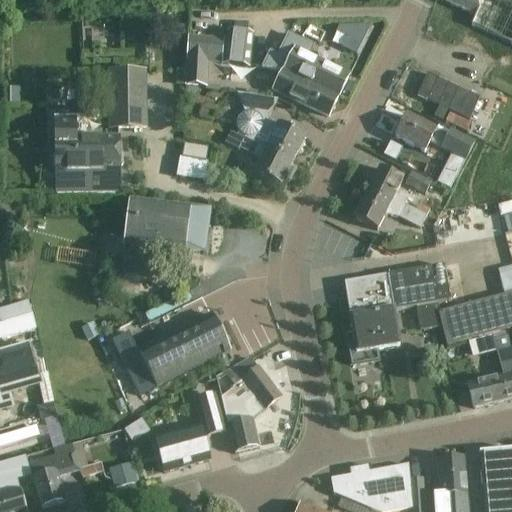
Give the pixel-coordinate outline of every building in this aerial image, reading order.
[(462,12),(448,42),(473,53),(462,76),(499,94),(510,70),(511,65),(511,0),(492,0),(488,9),(492,13),(487,23),(462,12)] [(225,64),(249,67),(253,34),(229,32),(225,64)] [(206,61),(221,62),(222,38),(188,36),(187,60),(206,61)] [(284,71),(337,99),(347,79),(306,58),(311,48),(288,36),(278,57),(270,53),(262,69),(281,71),(283,71),(284,71)] [(205,89),(207,66),(186,65),(185,88),(205,89)] [(273,91),(327,119),(337,99),(284,71),(283,71),(273,91)] [(110,73),(110,94),(127,94),(128,115),(147,115),(146,74),(110,73)] [(478,99),(427,76),(416,98),(468,122),(478,99)] [(127,94),(110,94),(110,132),(147,131),(147,115),(128,115),(127,94)] [(305,139),(278,126),(272,139),(261,134),(262,132),(263,130),(263,128),(263,126),(263,124),(262,122),(268,120),(277,102),(237,95),(245,115),(243,116),(241,117),(240,119),(238,121),(237,123),(237,126),(237,128),(237,131),(238,133),(239,135),(241,136),(242,138),(244,139),(292,164),(298,152),(301,152),(304,145),(302,143),(305,139)] [(56,194),(83,193),(83,140),(86,140),(86,115),(55,115),(56,194)] [(424,153),(429,144),(441,150),(449,137),(407,115),(395,138),(424,153)] [(448,148),(470,164),(479,152),(458,136),(448,148)] [(286,175),(292,164),(244,139),(239,150),(261,160),(253,175),(280,188),(282,184),(284,185),(288,178),(286,175)] [(86,140),(83,140),(83,193),(122,194),(122,165),(123,165),(123,156),(122,156),(121,140),(86,140)] [(206,163),(209,149),(184,145),(182,159),(206,163)] [(415,212),(404,206),(407,201),(396,195),(403,181),(380,169),(366,195),(379,201),(390,206),(401,212),(397,219),(408,225),(412,217),(415,212)] [(433,184),(412,173),(405,187),(426,197),(433,184)] [(354,219),(377,231),(385,217),(397,219),(401,212),(390,206),(379,201),(366,195),(354,219)] [(129,201),(123,246),(189,255),(191,240),(209,242),(213,211),(129,201)] [(501,216),(511,215),(511,225),(511,201),(500,203),(501,216)] [(412,217),(408,225),(419,230),(423,224),(424,223),(426,218),(416,212),(415,212),(412,217)] [(115,296),(138,299),(141,274),(141,273),(143,254),(123,251),(120,273),(118,273),(115,296)] [(345,336),(350,364),(377,359),(376,352),(400,348),(393,313),(416,309),(420,333),(441,329),(446,349),(511,330),(511,267),(497,271),(503,297),(439,314),(438,306),(449,304),(444,268),(387,278),(343,286),(352,335),(345,336)] [(230,354),(211,316),(139,352),(158,390),(230,354)] [(0,354),(0,376),(2,384),(38,374),(30,346),(0,354)] [(511,400),(511,347),(496,352),(502,379),(490,382),(485,382),(468,387),(473,410),(511,400)] [(221,399),(234,455),(258,449),(252,422),(280,400),(258,371),(250,359),(216,378),(221,399)] [(155,440),(165,475),(210,463),(203,439),(206,438),(206,439),(225,434),(215,398),(196,403),(203,427),(155,440)] [(53,405),(37,409),(41,422),(56,417),(53,405)] [(30,471),(42,510),(65,503),(58,479),(79,473),(81,481),(103,474),(100,464),(79,471),(74,454),(71,446),(51,452),(53,459),(28,466),(30,471)] [(511,511),(511,453),(479,456),(484,511),(511,511)] [(468,511),(464,460),(438,462),(440,498),(435,498),(435,511),(424,511),(422,480),(411,481),(414,510),(413,511),(468,511)] [(349,471),(351,477),(330,481),(333,496),(372,511),(402,511),(410,510),(412,510),(409,481),(408,467),(370,473),(369,468),(349,471)] [(0,511),(24,511),(15,478),(0,481),(0,511)]
